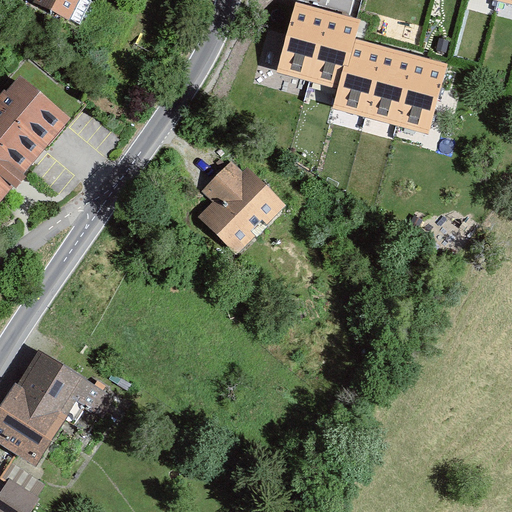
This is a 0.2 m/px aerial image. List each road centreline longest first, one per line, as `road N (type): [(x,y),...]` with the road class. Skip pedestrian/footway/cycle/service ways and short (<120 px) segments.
road 1 (tertiary): [(107,195),(205,55),(226,0)]
road 2 (tertiary): [(0,364),(107,195)]
road 3 (unclassified): [(0,259),(107,195)]
